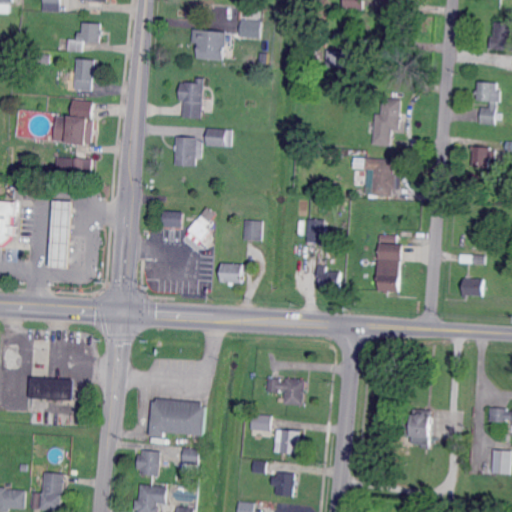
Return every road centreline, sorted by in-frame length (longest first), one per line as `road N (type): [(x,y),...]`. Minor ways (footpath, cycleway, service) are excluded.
road 1 (secondary): [(511,332),(156,317),(0,300)]
road 2 (residential): [(453,0),(430,327)]
road 3 (residential): [(145,0),(124,315)]
road 4 (residential): [(124,315),(99,511)]
road 5 (residential): [(358,325),(340,511)]
